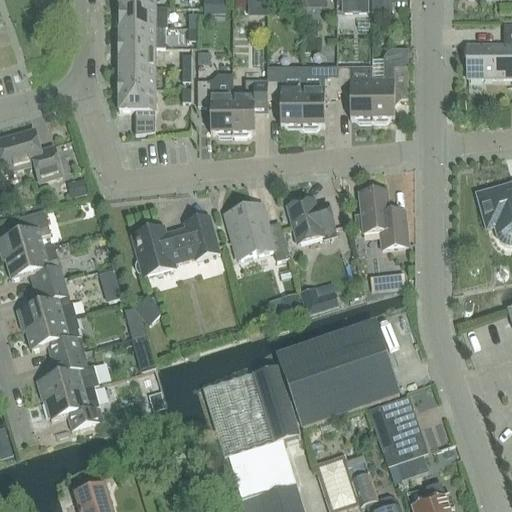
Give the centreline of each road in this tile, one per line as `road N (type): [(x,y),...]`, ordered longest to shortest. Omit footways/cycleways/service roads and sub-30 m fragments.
road 1 (residential): [(434,146),(122,178),(78,86)]
road 2 (residential): [(499,511),(436,316),(434,146)]
road 3 (residential): [(434,146),(434,0)]
